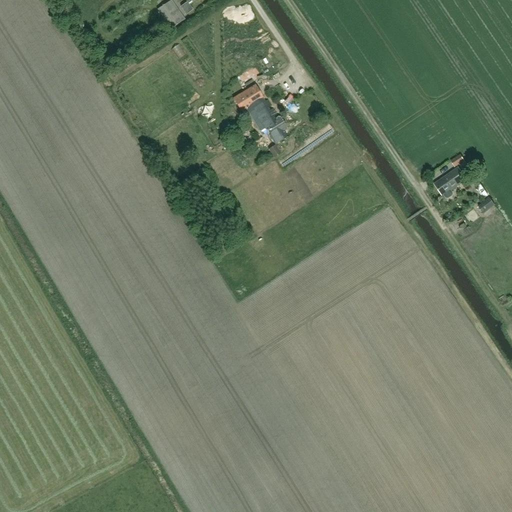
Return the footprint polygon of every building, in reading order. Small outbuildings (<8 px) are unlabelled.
[(171,0),(170,0),(157,9),(170,29),(184,19),(193,13),(186,4),(178,9),(171,0)] [(264,99),(255,85),(233,99),(242,112),(264,99)] [(264,126),(271,137),(286,127),(279,117),(264,126)] [(245,124),(233,133),(235,137),(238,135),(239,137),(249,130),(245,124)] [(228,144),(223,137),(218,141),(222,148),(228,144)] [(249,144),(245,137),(239,141),(243,147),(249,144)] [(275,145),(268,149),(273,158),(280,153),(275,145)] [(451,161),(455,167),(464,161),(460,155),(451,161)] [(458,168),(435,185),(442,195),(443,194),(445,197),(446,198),(448,197),(451,195),(452,194),(452,192),(450,190),(466,179),(458,168)] [(478,206),(484,214),(495,205),(490,198),(478,206)]
